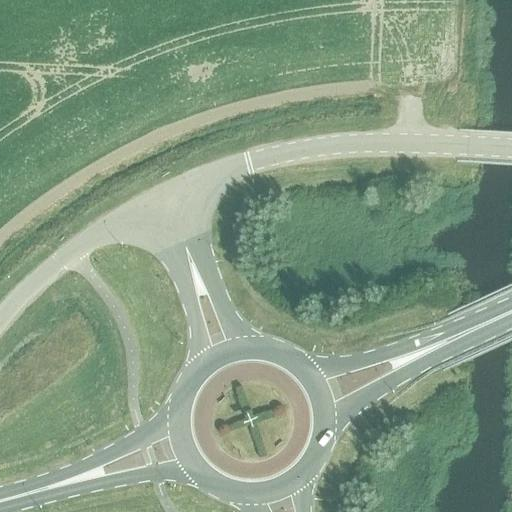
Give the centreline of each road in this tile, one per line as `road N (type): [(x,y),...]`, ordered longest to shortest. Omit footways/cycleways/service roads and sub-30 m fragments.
road 1 (tertiary): [(160,197),(316,147),(511,147)]
road 2 (unclassified): [(0,319),(71,251),(160,197)]
road 3 (primary): [(321,431),(435,346)]
road 4 (primary): [(435,346),(302,371)]
road 5 (primary): [(177,417),(61,484)]
road 6 (primary): [(61,484),(192,464)]
